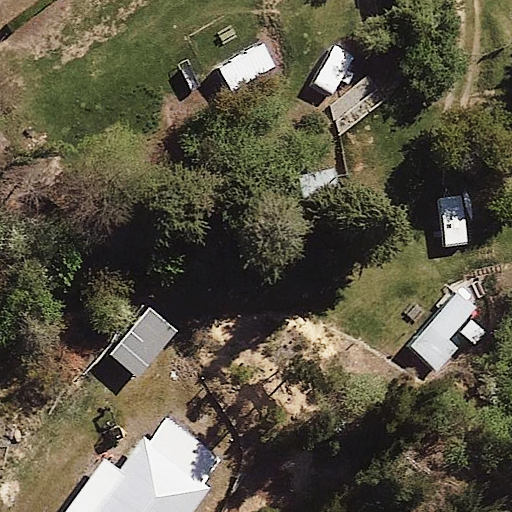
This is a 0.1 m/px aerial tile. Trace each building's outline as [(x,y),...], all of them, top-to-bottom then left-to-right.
[(254,20),(207,52),(234,92),(281,60),(254,20)] [(367,48),(328,30),(304,81),(343,99),(367,48)] [(178,149),(134,108),(95,151),(139,192),(178,149)] [(85,142),(55,114),(8,164),(37,192),(85,142)] [(344,203),(334,143),(284,151),(294,211),(344,203)] [(476,321),(442,300),(414,346),(448,366),(476,321)] [(120,470),(96,454),(56,511),(184,511),(223,457),(159,413),(120,470)]
